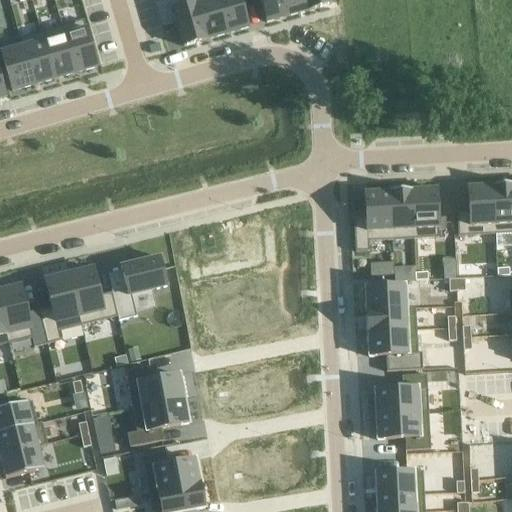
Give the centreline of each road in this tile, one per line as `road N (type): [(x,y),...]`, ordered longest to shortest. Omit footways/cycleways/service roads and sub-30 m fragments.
road 1 (residential): [(322,162),(314,80),(290,59),(270,56),(0,129)]
road 2 (residential): [(322,162),(340,511)]
road 3 (residential): [(0,251),(303,177),(322,162)]
road 4 (residential): [(511,152),(322,162)]
